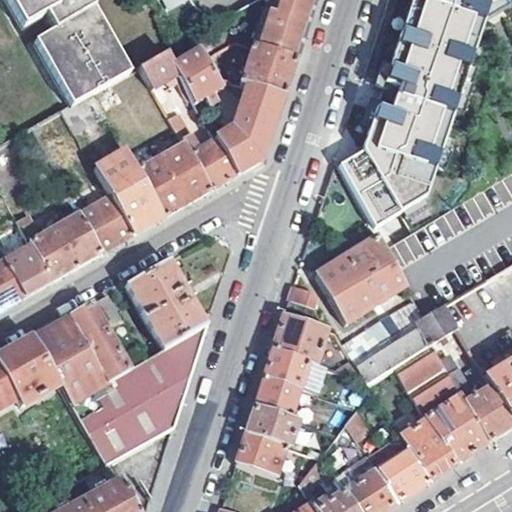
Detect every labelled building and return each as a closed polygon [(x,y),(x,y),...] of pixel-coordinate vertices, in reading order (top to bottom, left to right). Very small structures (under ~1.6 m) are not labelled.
[(4,0),(23,32),(45,21),(53,35),(34,46),(71,110),(79,105),(130,76),(86,0),(4,0)] [(154,0),(164,16),(192,1),(191,0),(154,0)] [(253,50),(293,62),(302,36),(313,2),(306,0),(283,0),(278,3),(273,18),(264,15),(253,50)] [(428,197),(486,22),(420,0),(419,0),(367,150),(342,166),(377,230),(428,197)] [(511,0),(420,0),(486,22),(511,6),(511,0)] [(201,50),(208,61),(218,55),(205,33),(195,39),(201,50)] [(251,49),(239,87),(245,89),(281,99),(287,80),(293,62),(253,50),(251,49)] [(171,67),(189,98),(194,106),(204,101),(209,110),(217,105),(212,96),(231,85),(220,82),(208,61),(201,50),(171,67)] [(141,70),(154,92),(173,81),(184,101),(189,98),(171,67),(167,55),(141,70)] [(269,137),(281,99),(245,89),(231,129),(213,140),(215,144),(235,179),(247,172),(260,165),(269,137)] [(79,105),(71,110),(63,115),(75,137),(92,127),(79,105)] [(181,114),(170,121),(184,146),(210,193),(223,186),(235,179),(215,144),(202,151),(181,114)] [(201,119),(206,128),(216,123),(211,114),(201,119)] [(187,206),(210,193),(184,146),(136,173),(163,220),(187,206)] [(145,230),(163,220),(136,173),(126,154),(95,172),(109,198),(131,238),(145,230)] [(115,247),(131,238),(109,198),(78,216),(101,256),(115,247)] [(74,270),(101,256),(78,216),(30,244),(32,248),(52,283),(74,270)] [(35,230),(27,217),(18,222),(20,226),(28,241),(35,237),(35,230)] [(22,244),(28,241),(20,226),(10,232),(16,242),(20,241),(22,244)] [(393,245),(405,264),(425,251),(412,232),(393,245)] [(376,240),(312,277),(340,326),(404,289),(376,240)] [(6,263),(25,299),(37,292),(52,283),(32,248),(6,263)] [(163,353),(207,328),(168,262),(124,287),(163,353)] [(0,266),(0,312),(7,309),(25,299),(6,263),(0,266)] [(311,295),(293,288),(284,317),(314,327),(317,320),(310,311),(314,300),(311,295)] [(96,303),(112,331),(123,324),(108,297),(96,303)] [(110,339),(90,306),(82,311),(70,318),(108,384),(140,366),(136,359),(131,362),(127,355),(120,359),(113,346),(118,343),(114,337),(110,339)] [(423,321),(414,306),(341,351),(351,366),(413,327),(423,321)] [(427,349),(455,332),(442,310),(423,321),(413,327),(427,349)] [(281,325),(272,352),(313,365),(320,343),(325,345),(327,338),(323,337),(324,330),(314,327),(284,317),(281,325)] [(59,388),(70,406),(103,387),(108,384),(70,318),(46,332),(32,340),(59,388)] [(424,421),(456,470),(482,453),(490,448),(457,396),(427,349),(413,327),(351,366),(361,381),(366,389),(392,372),(424,421)] [(140,366),(108,384),(103,387),(108,395),(99,399),(104,408),(79,422),(105,468),(173,430),(177,419),(183,400),(207,328),(163,353),(140,366)] [(23,408),(59,388),(32,340),(12,351),(0,358),(0,412),(19,401),(23,408)] [(265,374),(263,380),(306,394),(312,396),(322,368),(313,365),(272,352),(265,374)] [(511,361),(484,379),(511,423),(511,361)] [(351,366),(336,373),(361,381),(351,366)] [(511,434),(511,423),(484,379),(457,396),(490,448),(496,444),(511,434)] [(255,404),(253,411),(287,421),(293,402),(302,405),(306,394),(263,380),(255,404)] [(70,406),(79,422),(104,408),(99,399),(108,395),(103,387),(70,406)] [(246,430),(244,436),(284,449),(289,451),(297,424),(287,421),(253,411),(246,430)] [(359,447),(370,438),(354,413),(346,424),(359,447)] [(398,437),(408,453),(430,486),(450,473),(456,470),(424,421),(398,437)] [(317,460),(325,472),(360,448),(359,447),(346,424),(317,460)] [(236,460),(234,466),(274,479),(284,449),(244,436),(236,460)] [(408,453),(376,473),(397,506),(401,503),(430,486),(408,453)] [(317,460),(297,487),(304,498),(325,472),(317,460)] [(342,495),(354,511),(387,511),(393,509),(397,506),(376,473),(358,486),(349,471),(333,482),(342,495)] [(137,511),(121,483),(106,491),(103,486),(95,490),(97,495),(82,504),(85,511),(137,511)] [(311,508),(313,511),(354,511),(342,495),(324,506),(322,502),(311,508)]
